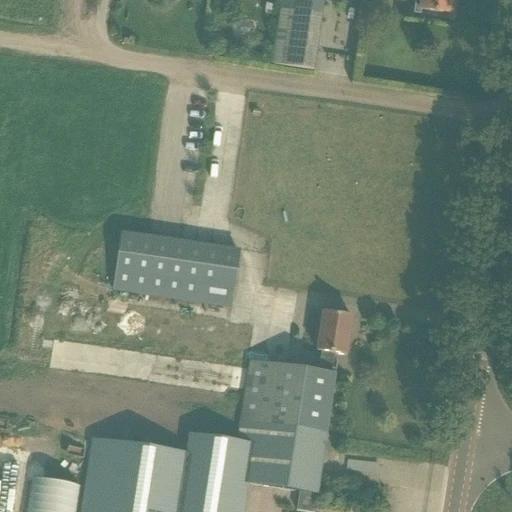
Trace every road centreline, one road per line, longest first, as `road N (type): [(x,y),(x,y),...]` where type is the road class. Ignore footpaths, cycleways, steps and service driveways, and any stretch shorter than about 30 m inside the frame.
road 1 (track): [(511,117),(0,38)]
road 2 (tertiary): [(465,444),(511,151)]
